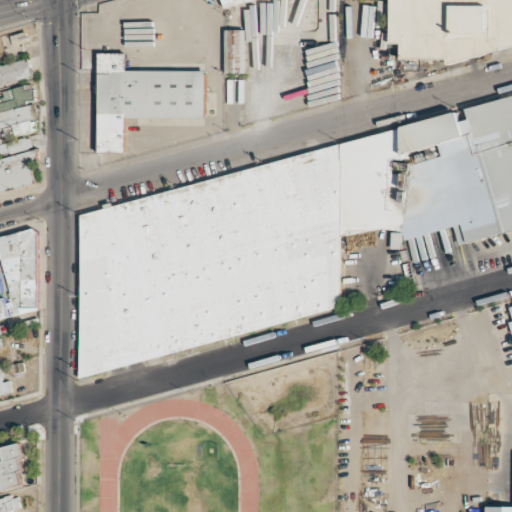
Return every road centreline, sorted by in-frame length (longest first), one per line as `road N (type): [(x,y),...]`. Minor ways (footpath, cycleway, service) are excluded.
road 1 (residential): [(0,422),(511,281)]
road 2 (residential): [(0,213),(511,74)]
road 3 (secondary): [(57,0),(59,511)]
